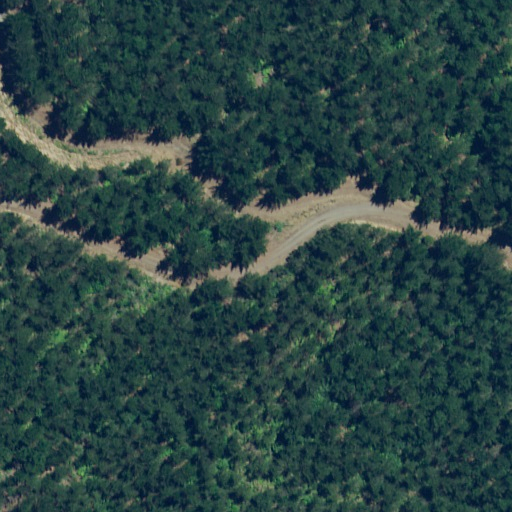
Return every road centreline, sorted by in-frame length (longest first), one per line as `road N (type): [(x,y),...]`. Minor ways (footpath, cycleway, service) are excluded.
road 1 (track): [(452,230),(376,185),(272,204),(221,182),(185,138),(80,132),(27,87),(0,0)]
road 2 (unclassified): [(511,247),(363,210),(324,216),(242,267),(199,271),(0,197)]
